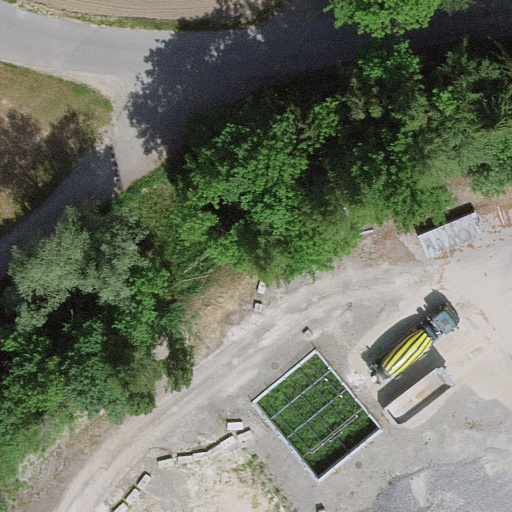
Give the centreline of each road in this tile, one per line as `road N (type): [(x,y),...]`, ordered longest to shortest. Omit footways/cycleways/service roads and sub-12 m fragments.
road 1 (unclassified): [(511,18),(249,56),(86,59),(0,35)]
road 2 (track): [(0,270),(111,157),(228,79),(249,56)]
